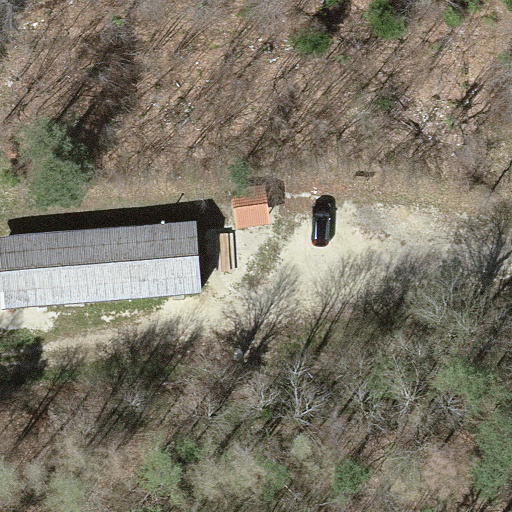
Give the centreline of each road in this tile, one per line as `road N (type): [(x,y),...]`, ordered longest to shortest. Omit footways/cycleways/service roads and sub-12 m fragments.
road 1 (track): [(0,363),(255,299)]
road 2 (track): [(511,270),(363,276),(255,299)]
